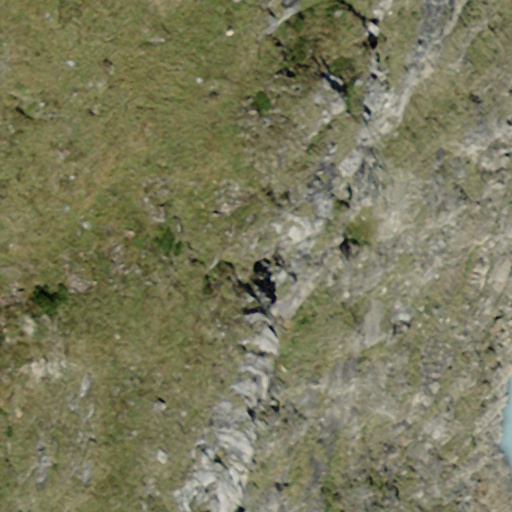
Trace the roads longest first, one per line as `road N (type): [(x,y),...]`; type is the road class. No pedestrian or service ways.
road 1 (track): [(160,0),(53,511)]
road 2 (track): [(192,511),(297,0)]
